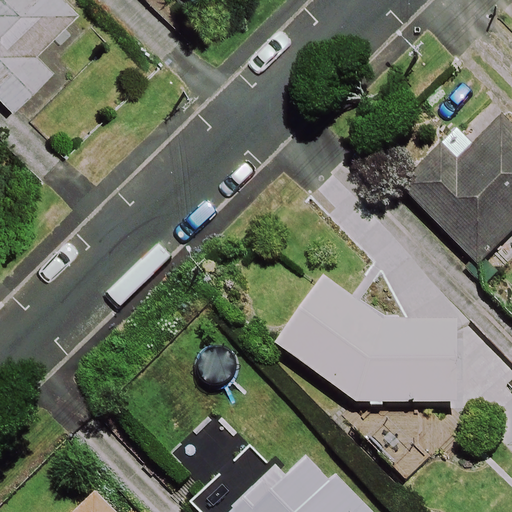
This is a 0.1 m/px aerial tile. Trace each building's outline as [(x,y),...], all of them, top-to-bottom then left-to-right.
[(0,0),(0,101),(10,113),(50,75),(33,58),(74,18),(56,0),(0,0)] [(511,116),(457,170),(438,151),(400,188),(479,267),(511,234),(511,116)] [(388,405),(461,408),(463,328),(392,326),(324,280),(276,350),(377,418),(388,405)] [(249,445),(188,504),(195,511),(368,511),(301,443),(274,470),(249,445)] [(106,511),(94,500),(81,511),(106,511)]
